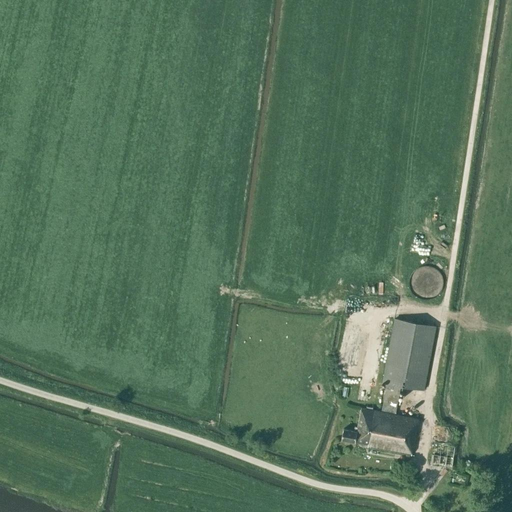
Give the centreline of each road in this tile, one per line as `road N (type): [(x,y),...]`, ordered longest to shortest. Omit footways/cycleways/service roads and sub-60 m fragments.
road 1 (unclassified): [(0,380),(311,483),(382,495),(410,511)]
road 2 (track): [(444,313),(490,0)]
